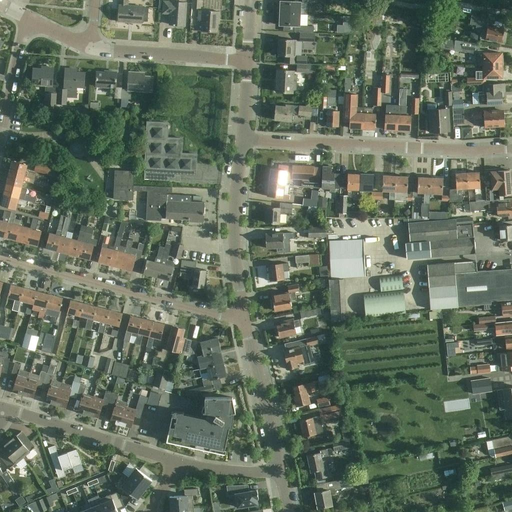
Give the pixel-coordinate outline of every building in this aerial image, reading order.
[(143,7),(127,6),(127,0),(120,0),(120,6),(119,5),(118,22),(142,23),(142,21),(148,21),(149,7),(143,7)] [(201,0),(191,0),(192,8),(201,9),(201,0)] [(315,3),(314,0),(301,0),(302,2),(280,1),(280,13),(300,14),(306,15),(307,3),(315,3)] [(184,26),(186,3),(163,2),(162,13),(170,14),(169,25),(184,26)] [(219,19),(219,12),(198,11),(198,20),(202,20),(201,31),(216,32),(217,19),(219,19)] [(299,26),(300,14),(280,13),(279,25),(294,26),(294,31),(313,32),(313,26),(299,26)] [(481,31),(480,38),(501,41),(503,29),(487,26),(488,18),(471,15),(470,24),(476,25),(475,30),(481,31)] [(337,25),(336,33),(351,33),(351,28),(347,28),(347,25),(343,25),(337,25)] [(314,42),(314,33),(301,33),(300,41),(314,42)] [(295,55),(296,40),(279,39),(278,55),(285,55),(285,63),(307,63),(307,56),(295,55)] [(462,41),(441,39),(441,45),(454,46),(453,51),(461,52),(461,49),(462,41)] [(462,41),(461,49),(474,52),(475,53),(475,66),(483,65),(501,65),(501,53),(490,53),(490,51),(477,49),(478,44),(462,41)] [(363,60),(363,73),(372,73),(372,60),(363,60)] [(485,85),(485,78),(501,77),(501,65),(483,65),(483,71),(475,71),(475,78),(466,78),(466,85),(483,85),(485,85)] [(57,108),(57,104),(58,89),(58,86),(52,85),(53,68),(42,68),(41,70),(33,70),(32,85),(46,86),(44,108),(57,108)] [(58,89),(57,104),(66,105),(66,97),(76,98),(77,87),(84,88),(85,74),(72,73),(72,70),(65,69),(64,89),(58,89)] [(296,92),(297,80),(293,80),(294,71),(278,70),(277,84),(276,84),(275,91),(277,91),(277,92),(292,92),(293,91),(296,92)] [(121,99),(122,89),(122,88),(116,87),(117,72),(108,72),(108,73),(97,72),(96,87),(111,88),(111,92),(115,92),(115,98),(117,98),(121,99)] [(132,91),(143,91),(152,92),(153,77),(145,77),(145,74),(129,73),(128,90),(122,89),(121,99),(131,99),(132,91)] [(504,93),(503,84),(485,85),(483,85),(483,91),(478,92),(478,104),(487,104),(502,104),(502,93),(504,93)] [(382,93),(382,88),(374,87),(373,105),(381,105),(382,94),(382,93)] [(335,110),(335,105),(335,97),(336,90),(328,90),(327,97),(319,96),(319,109),(327,110),(326,126),(338,126),(339,110),(335,110)] [(444,106),(453,106),(452,96),(451,91),(444,92),(444,106)] [(364,107),(357,107),(357,94),(344,93),(342,121),(350,121),(350,128),(363,128),(364,107)] [(20,97),(18,106),(21,106),(27,108),(28,107),(29,99),(20,97)] [(462,99),(452,99),(453,109),(463,108),(462,99)] [(310,116),(312,105),(305,105),(305,107),(285,105),(285,107),(276,106),(274,121),(291,122),(292,113),(298,114),(298,115),(310,116)] [(386,105),(385,129),(398,130),(398,115),(399,105),(386,105)] [(411,116),(407,116),(407,113),(406,113),(406,106),(399,105),(398,130),(410,130),(411,116)] [(376,114),(372,114),(373,108),(364,107),(363,128),(375,129),(376,114)] [(431,132),(449,131),(448,109),(430,110),(431,132)] [(464,109),(453,109),(454,120),(464,119),(464,109)] [(484,126),(504,125),(504,111),(473,112),(473,119),(481,118),(481,117),(484,117),(484,126)] [(196,176),(197,155),(181,154),(182,138),(167,138),(168,123),(147,121),(144,173),(144,179),(149,179),(149,180),(170,181),(170,180),(174,180),(174,181),(180,181),(180,175),(196,176)] [(35,173),(25,171),(27,165),(12,161),(9,172),(44,181),(34,178),(35,173)] [(34,171),(47,174),(49,167),(36,163),(34,171)] [(293,178),(302,179),(301,187),(319,188),(320,168),(314,168),(314,167),(293,165),(293,166),(280,164),(280,169),(270,168),(269,182),(285,183),(285,178),(293,179),(293,178)] [(334,192),(334,189),(340,189),(340,174),(331,174),(331,168),(322,167),(321,188),(330,189),(330,192),(334,192)] [(497,169),(485,170),(485,172),(486,190),(486,200),(486,201),(500,199),(496,199),(495,196),(511,195),(511,186),(511,172),(510,173),(510,170),(497,171),(497,169)] [(167,195),(166,195),(166,192),(172,192),(172,187),(133,185),(134,171),(114,170),(113,199),(133,200),(133,190),(147,191),(146,220),(161,221),(161,219),(166,219),(189,220),(189,222),(204,223),(205,203),(191,202),(191,196),(167,195)] [(43,186),(44,181),(9,172),(6,183),(21,187),(23,180),(43,186)] [(486,190),(480,190),(479,172),(467,173),(468,189),(475,188),(476,200),(486,200),(486,190)] [(462,189),(468,189),(467,173),(455,174),(456,189),(450,190),(449,196),(449,201),(449,204),(453,204),(453,202),(462,202),(462,189)] [(359,200),(360,175),(348,174),(347,189),(353,189),(353,200),(359,200)] [(359,200),(360,190),(373,190),(373,175),(360,175),(359,200)] [(395,191),(396,177),(384,176),(383,191),(395,191)] [(412,201),(412,195),(407,194),(407,192),(408,177),(396,177),(395,191),(395,200),(407,201),(412,201)] [(430,193),(431,178),(418,178),(418,185),(413,185),(413,196),(417,196),(417,193),(418,193),(424,193),(424,203),(422,203),(421,217),(429,217),(430,193)] [(431,178),(430,193),(442,194),(443,179),(431,178)] [(284,193),(285,183),(269,182),(268,196),(289,199),(290,194),(284,193)] [(28,189),(21,187),(6,183),(3,194),(28,201),(38,203),(44,205),(45,200),(27,195),(28,189)] [(28,201),(3,194),(0,205),(15,209),(17,203),(27,205),(28,201)] [(346,213),(347,196),(340,195),(339,218),(346,218),(346,213)] [(318,197),(318,207),(326,207),(326,197),(318,197)] [(308,206),(316,207),(317,200),(303,198),(302,205),(308,206)] [(500,199),(486,201),(469,202),(470,211),(497,209),(498,216),(511,215),(511,202),(511,199),(500,199)] [(291,214),(293,204),(280,202),(279,208),(266,206),(264,222),(278,223),(279,212),(291,214)] [(408,208),(403,213),(407,217),(412,212),(408,208)] [(0,236),(4,237),(11,212),(4,210),(2,218),(3,218),(3,221),(0,220),(0,236)] [(11,212),(4,237),(16,240),(19,225),(20,223),(14,221),(16,213),(11,212)] [(56,251),(65,216),(60,215),(55,235),(49,233),(45,248),(56,251)] [(72,239),(65,238),(70,218),(65,216),(56,251),(68,254),(72,239)] [(42,231),(36,230),(38,219),(33,218),(32,224),(30,228),(27,243),(38,246),(42,231)] [(475,253),(472,224),(459,225),(459,218),(424,221),(424,219),(408,219),(410,242),(424,241),(424,244),(430,244),(431,256),(475,253)] [(19,225),(16,240),(27,243),(30,228),(19,225)] [(87,226),(81,225),(78,236),(84,237),(87,226)] [(500,240),(511,238),(511,225),(493,227),(494,233),(500,233),(500,240)] [(87,226),(84,237),(90,239),(92,233),(94,234),(96,229),(87,226)] [(308,237),(326,237),(326,228),(308,227),(308,237)] [(283,238),(294,238),(294,232),(265,234),(266,240),(264,240),(265,246),(266,246),(266,248),(277,248),(277,252),(290,251),(289,243),(283,244),(283,238)] [(72,239),(68,254),(79,257),(84,237),(78,236),(77,241),(72,239)] [(98,262),(109,265),(113,250),(107,249),(109,237),(104,236),(102,247),(98,262)] [(84,237),(79,257),(90,260),(94,245),(89,244),(90,239),(84,237)] [(120,268),(128,240),(127,240),(125,247),(120,246),(121,238),(117,237),(113,250),(109,265),(120,268)] [(132,271),(133,267),(138,268),(144,244),(139,243),(137,249),(131,247),(133,241),(128,240),(120,268),(132,271)] [(330,278),(365,276),(363,240),(329,241),(330,278)] [(410,242),(405,243),(407,258),(431,256),(430,244),(424,244),(424,241),(410,242)] [(156,277),(165,244),(164,247),(159,245),(156,257),(156,256),(154,262),(147,260),(143,274),(156,277)] [(175,261),(167,259),(170,245),(165,244),(156,277),(170,281),(173,267),(175,261)] [(181,259),(184,246),(176,244),(173,257),(181,259)] [(199,252),(198,259),(208,260),(209,253),(199,252)] [(296,262),(308,261),(308,266),(321,265),(320,254),(295,256),(296,262)] [(206,288),(207,278),(205,278),(206,270),(195,268),(196,263),(182,261),(180,273),(190,274),(189,279),(193,279),(192,286),(204,288),(204,287),(206,288)] [(456,275),(458,306),(491,304),(491,301),(511,299),(511,269),(485,272),(485,269),(476,270),(475,261),(454,262),(455,275),(456,275)] [(457,306),(458,306),(456,275),(455,275),(454,262),(426,264),(430,308),(457,307),(457,306)] [(283,271),(289,271),(288,263),(268,266),(270,281),(284,279),(283,271)] [(380,292),(403,290),(401,275),(379,277),(380,292)] [(346,319),(343,279),(328,280),(330,320),(346,319)] [(7,297),(15,299),(12,310),(18,311),(21,300),(24,288),(11,284),(7,297)] [(294,292),(299,291),(298,285),(287,286),(288,293),(272,296),(274,311),(292,308),(290,300),(295,299),(294,292)] [(33,304),(37,291),(24,288),(21,300),(33,304)] [(405,313),(403,290),(363,294),(365,318),(405,313)] [(46,307),(50,295),(37,291),(33,304),(32,309),(39,311),(38,316),(44,318),(46,307)] [(50,295),(46,307),(59,310),(63,298),(50,295)] [(80,316),(83,304),(70,300),(67,313),(80,316)] [(484,310),(501,308),(502,316),(511,314),(511,302),(483,305),(484,310)] [(93,319),(96,307),(83,304),(80,316),(93,319)] [(106,323),(109,310),(96,307),(93,319),(92,323),(99,325),(97,332),(103,333),(106,323)] [(301,318),(321,314),(320,308),(300,312),(301,318)] [(440,314),(442,314),(442,308),(432,309),(432,311),(429,312),(429,319),(440,318),(440,314)] [(109,310),(106,323),(119,326),(122,314),(109,310)] [(479,324),(496,323),(495,315),(478,317),(479,324)] [(138,334),(142,319),(130,316),(127,330),(126,330),(123,340),(129,342),(132,332),(138,334)] [(149,337),(153,322),(142,319),(138,334),(135,344),(140,345),(143,335),(149,337)] [(295,327),(300,326),(302,326),(300,319),(293,321),(293,320),(280,323),(281,325),(277,326),(279,337),(296,333),(295,327)] [(153,322),(149,337),(146,347),(151,348),(154,338),(161,340),(164,325),(153,322)] [(511,322),(486,325),(473,326),(474,332),(487,331),(496,330),(497,336),(511,334),(511,322)] [(0,337),(11,340),(13,328),(0,325),(0,337)] [(184,330),(172,327),(166,349),(182,353),(185,338),(182,337),(184,330)] [(33,350),(36,337),(29,335),(30,331),(26,329),(21,346),(33,350)] [(46,332),(41,350),(51,353),(56,335),(46,332)] [(511,336),(493,339),(494,345),(498,344),(498,350),(511,348),(511,336)] [(316,337),(306,339),(308,345),(309,345),(318,343),(316,337)] [(191,340),(185,338),(182,353),(181,354),(187,356),(188,349),(191,340)] [(204,355),(221,351),(217,338),(200,342),(204,355)] [(292,349),(284,350),(286,357),(284,358),(287,369),(297,367),(296,363),(303,361),(304,365),(313,363),(309,345),(308,345),(306,339),(290,343),(292,349)] [(187,356),(193,357),(197,341),(191,340),(188,349),(187,356)] [(445,343),(446,356),(457,355),(456,342),(445,343)] [(207,367),(223,363),(220,351),(221,351),(204,355),(198,357),(201,368),(200,368),(200,369),(207,367)] [(511,352),(496,353),(498,371),(511,369),(511,352)] [(77,354),(75,363),(81,364),(83,355),(77,354)] [(10,359),(4,357),(4,356),(0,355),(0,373),(0,372),(7,373),(10,359)] [(92,368),(95,358),(84,355),(82,365),(92,368)] [(111,374),(114,359),(107,357),(104,372),(111,374)] [(111,374),(126,378),(129,365),(114,361),(111,374)] [(29,372),(19,369),(21,365),(14,363),(11,375),(17,377),(12,391),(22,395),(29,372)] [(142,363),(141,369),(149,371),(151,365),(142,363)] [(221,382),(219,377),(226,376),(223,363),(207,367),(200,369),(205,386),(195,389),(197,395),(215,390),(213,384),(221,382)] [(477,365),(478,373),(490,372),(489,364),(477,365)] [(135,380),(137,372),(129,370),(127,378),(135,380)] [(43,385),(47,373),(41,371),(40,371),(39,375),(29,372),(22,395),(33,398),(37,383),(43,385)] [(165,389),(169,376),(157,372),(153,386),(165,389)] [(52,374),(47,373),(43,385),(49,387),(45,401),(55,405),(62,382),(52,379),(53,375),(52,374)] [(169,376),(165,389),(172,391),(175,377),(169,376)] [(491,391),(490,378),(471,381),(473,393),(491,391)] [(306,392),(314,390),(314,391),(321,389),(318,380),(304,383),(305,384),(293,386),(296,396),(294,396),(296,406),(309,403),(306,392)] [(76,395),(79,383),(73,381),(72,386),(62,382),(55,405),(65,408),(70,393),(76,395)] [(87,415),(93,397),(83,394),(86,385),(79,383),(76,395),(82,397),(77,411),(87,415)] [(511,387),(497,390),(500,410),(505,409),(506,418),(511,416),(511,387)] [(108,405),(112,393),(105,391),(103,400),(93,397),(87,415),(98,418),(102,403),(108,405)] [(161,395),(150,392),(148,398),(148,400),(147,404),(157,407),(161,395)] [(127,402),(117,399),(118,395),(112,393),(108,405),(114,407),(110,421),(120,425),(127,402)] [(139,397),(138,401),(145,403),(147,404),(148,400),(148,398),(140,395),(139,397)] [(318,407),(330,404),(328,396),(316,399),(318,407)] [(235,413),(232,397),(205,397),(205,406),(207,406),(207,412),(203,412),(208,412),(206,418),(182,413),(182,412),(184,412),(177,411),(176,411),(174,411),(173,411),(171,411),(171,412),(173,412),(172,413),(172,414),(173,414),(173,415),(172,415),(166,441),(224,454),(224,453),(229,428),(232,428),(234,413),(235,413)] [(127,402),(120,425),(130,428),(135,413),(141,415),(145,403),(138,401),(135,410),(126,407),(127,402)] [(320,417),(342,412),(340,404),(319,409),(320,417)] [(320,421),(319,421),(318,416),(312,417),(299,420),(303,437),(323,432),(320,421)] [(348,428),(341,429),(343,438),(345,438),(349,437),(350,437),(348,428)] [(37,453),(33,449),(35,447),(21,431),(9,441),(22,458),(25,455),(28,458),(31,458),(37,453)] [(492,440),(485,442),(488,454),(489,455),(491,457),(492,457),(496,456),(511,452),(511,444),(511,442),(511,441),(511,435),(510,436),(492,440)] [(352,437),(345,439),(345,438),(343,438),(332,441),(334,451),(351,447),(349,438),(352,437)] [(0,456),(10,468),(22,458),(9,441),(0,448),(0,456)] [(63,470),(81,464),(76,449),(58,456),(54,445),(48,448),(58,478),(65,475),(63,470)] [(320,453),(307,455),(311,472),(315,471),(316,479),(328,476),(325,462),(322,462),(321,457),(333,455),(332,448),(319,450),(320,453)] [(491,475),(511,470),(511,464),(490,469),(491,475)] [(135,468),(128,477),(144,490),(152,480),(135,468)] [(492,480),(511,476),(511,470),(491,475),(492,480)] [(7,471),(2,473),(0,474),(8,486),(14,482),(7,471)] [(318,492),(315,492),(318,508),(333,506),(331,495),(335,494),(335,489),(363,484),(362,476),(316,485),(318,492)] [(128,477),(121,487),(137,499),(144,490),(128,477)] [(244,485),(226,486),(228,495),(235,494),(237,507),(257,504),(256,499),(257,498),(257,499),(258,498),(257,490),(256,490),(249,491),(245,492),(244,485)] [(193,507),(192,495),(197,495),(197,488),(184,489),(184,495),(169,496),(170,508),(193,507)] [(117,511),(111,494),(99,499),(101,504),(101,503),(104,511),(117,511)] [(21,495),(14,499),(19,506),(25,502),(21,495)] [(49,496),(43,498),(47,508),(53,506),(49,496)] [(371,497),(364,498),(366,507),(373,505),(371,497)] [(42,499),(36,501),(40,511),(41,511),(47,510),(42,499)] [(511,499),(509,501),(502,502),(504,511),(511,508),(511,499)] [(104,511),(101,503),(90,508),(92,511),(104,511)]
